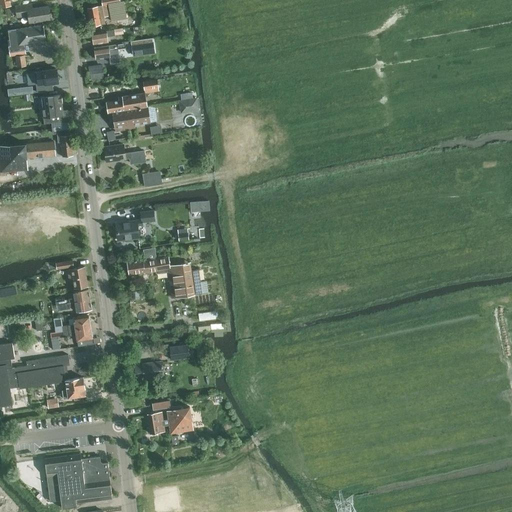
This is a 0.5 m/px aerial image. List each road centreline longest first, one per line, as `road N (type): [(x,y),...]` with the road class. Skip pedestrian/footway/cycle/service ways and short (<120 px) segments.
road 1 (tertiary): [(133,511),(68,0)]
road 2 (track): [(263,433),(230,172),(89,199)]
road 3 (track): [(263,433),(231,459),(129,479)]
